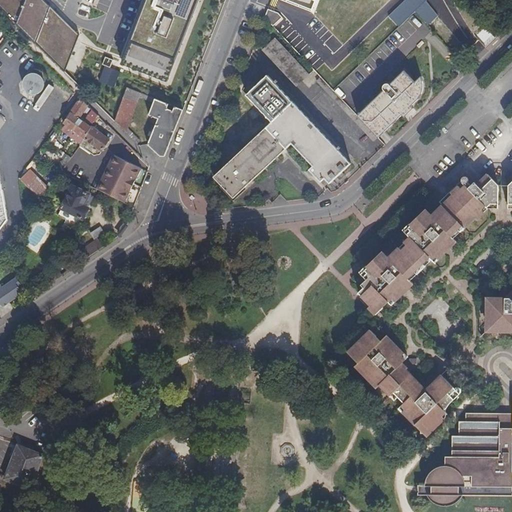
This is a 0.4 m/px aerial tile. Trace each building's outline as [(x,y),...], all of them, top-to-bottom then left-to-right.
[(0,0),(0,7),(65,72),(80,35),(44,0),(0,0)] [(146,0),(122,64),(167,82),(198,0),(146,0)] [(340,0),(373,13),(386,0),(340,0)] [(283,17),(280,13),(269,9),(266,17),(278,30),(283,17)] [(264,48),(298,85),(310,73),(277,37),(264,48)] [(67,69),(76,73),(87,46),(78,43),(67,69)] [(110,68),(113,60),(105,57),(102,65),(105,66),(110,68)] [(110,68),(105,66),(99,81),(114,87),(120,72),(110,68)] [(364,108),(366,111),(360,117),(378,137),(385,130),(401,115),(403,112),(408,108),(411,105),(421,96),(422,92),(423,88),(424,84),(423,80),(421,76),(415,81),(404,70),(390,83),(389,82),(387,82),(385,82),(384,83),(383,85),(383,87),(384,89),(370,102),(364,108)] [(321,181),(325,177),(330,183),(351,162),(268,73),(247,93),(273,121),(214,176),(234,197),(292,143),(313,165),(309,169),(321,181)] [(31,82),(29,84),(28,87),(28,90),(29,93),(31,95),(33,97),(36,98),(38,98),(41,98),(44,96),(46,94),(47,92),(47,89),(47,86),(46,83),(44,81),(41,80),(38,79),(36,79),(33,80),(31,82)] [(334,90),(325,80),(321,83),(374,140),(378,137),(360,117),(357,114),(346,103),(334,90)] [(184,110),(175,106),(174,110),(168,108),(170,104),(128,88),(115,122),(126,132),(139,97),(154,103),(149,115),(155,117),(155,119),(158,120),(148,144),(163,156),(166,156),(175,132),(184,110)] [(90,123),(82,117),(86,111),(89,106),(88,105),(81,98),(64,124),(84,139),(93,126),(100,116),(97,113),(90,123)] [(403,112),(401,115),(404,118),(414,108),(411,105),(408,108),(403,112)] [(357,114),(360,117),(366,111),(364,108),(357,114)] [(102,152),(110,139),(93,126),(84,139),(102,152)] [(126,132),(139,144),(142,141),(130,129),(126,132)] [(65,149),(56,144),(46,159),(55,165),(65,149)] [(113,155),(98,190),(126,202),(141,167),(113,155)] [(53,190),(64,176),(61,174),(51,188),(53,190)] [(430,216),(424,210),(409,225),(407,228),(409,231),(405,234),(409,237),(398,248),(387,258),(382,253),(367,267),(363,271),(366,274),(363,277),(366,280),(361,285),(362,287),(357,292),(378,312),(378,313),(385,306),(389,303),(392,306),(399,299),(409,288),(413,285),(410,282),(417,274),(414,271),(421,265),(424,268),(431,260),(435,257),(438,260),(444,254),(452,246),(456,242),(453,239),(460,232),(457,228),(461,225),(464,228),(474,218),(476,219),(483,213),(481,211),(485,207),(488,210),(489,210),(497,209),(497,186),(486,174),(475,184),(473,182),(466,189),(464,186),(460,189),(457,185),(449,192),(452,195),(442,205),(430,216)] [(22,183),(39,201),(48,192),(31,175),(22,183)] [(511,179),(507,185),(507,186),(507,210),(511,209),(511,291),(505,298),(494,298),(491,298),(491,306),(488,306),(488,322),(493,327),(497,332),(511,332),(511,330),(511,329),(511,179)] [(85,206),(86,203),(90,205),(93,197),(89,195),(90,194),(73,186),(58,217),(79,227),(88,208),(85,206)] [(452,195),(449,192),(448,191),(438,201),(442,205),(452,195)] [(84,251),(82,253),(86,259),(103,248),(97,239),(83,249),(84,251)] [(414,271),(417,274),(421,271),(424,268),(421,265),(414,271)] [(366,266),(359,273),(363,277),(366,274),(363,271),(367,267),(366,266)] [(0,305),(2,303),(6,305),(25,292),(20,285),(23,283),(18,276),(0,288),(0,305)] [(442,375),(427,389),(420,383),(412,375),(407,370),(408,368),(403,363),(405,360),(402,357),(405,354),(398,347),(387,336),(381,341),(370,331),(347,353),(358,364),(355,366),(360,371),(373,384),(376,382),(380,385),(386,392),(389,389),(394,393),(398,398),(404,403),(399,408),(415,424),(427,436),(444,419),(442,416),(445,413),(444,411),(448,408),(449,403),(460,394),(442,375)] [(511,487),(511,413),(471,413),(466,413),(466,421),(459,421),(458,436),(452,436),(452,457),(445,457),(444,467),(440,467),(436,469),(433,471),(430,474),(428,477),(426,481),(425,485),(425,486),(425,488),(426,492),(427,496),(430,499),(433,502),(436,505),(440,506),(444,507),(448,507),(452,506),(456,505),(462,500),(464,497),(466,493),(466,489),(466,487),(511,487)] [(291,457),(294,451),(289,444),(281,446),(279,453),(284,458),(291,457)] [(4,482),(31,491),(43,458),(17,448),(4,482)] [(418,496),(427,496),(426,492),(425,488),(425,486),(418,486),(418,496)]
